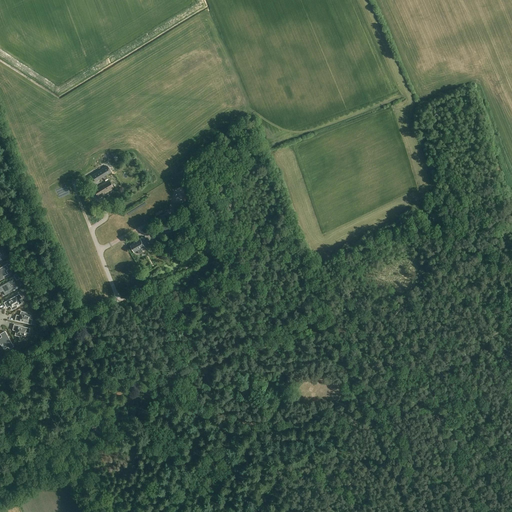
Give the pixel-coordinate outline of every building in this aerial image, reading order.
[(107,166),(92,175),(95,181),(111,172),(107,166)] [(114,188),(107,177),(105,179),(106,181),(94,190),(99,198),(103,195),(102,193),(104,192),(105,193),(114,188)] [(160,224),(154,226),(156,233),(175,229),(172,219),(160,222),(160,224)] [(145,247),(149,245),(144,237),(140,239),(140,238),(134,242),(135,243),(131,245),(134,252),(138,250),(139,254),(143,252),(142,249),(145,247)] [(6,265),(0,267),(0,280),(4,278),(3,276),(8,274),(6,270),(8,269),(6,265)] [(13,279),(0,286),(0,291),(2,290),(5,295),(11,292),(10,291),(15,288),(13,285),(15,284),(13,279)] [(12,310),(18,307),(17,305),(22,303),(20,299),(22,298),(19,294),(4,302),(6,306),(9,305),(12,310)] [(27,312),(21,311),(19,317),(16,316),(15,320),(31,324),(32,319),(30,319),(31,315),(27,314),(27,312)] [(313,316),(300,322),(303,327),(315,321),(313,316)] [(26,333),(29,333),(30,328),(14,324),(13,328),(16,329),(15,335),(21,337),(21,335),(25,336),(26,333)] [(0,337),(0,343),(1,345),(2,344),(5,349),(8,347),(9,349),(14,347),(5,331),(1,333),(3,336),(0,337)]
